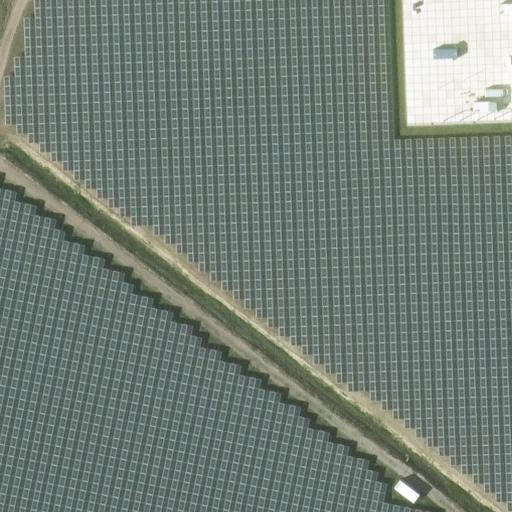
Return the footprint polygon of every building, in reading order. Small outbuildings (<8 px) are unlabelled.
[(278,0),(278,5),(312,10),(313,0),(278,0)] [(511,0),(413,0),(413,14),(427,15),(427,0),(441,0),(440,19),(511,23),(511,0)] [(45,91),(53,69),(42,65),(34,87),(45,91)] [(511,95),(441,68),(420,122),(437,128),(408,203),(511,243),(511,95)] [(385,176),(420,175),(419,137),(384,138),(385,176)] [(199,224),(202,213),(182,208),(180,220),(199,224)] [(511,359),(499,355),(496,364),(493,362),(457,457),(511,477),(511,359)]
